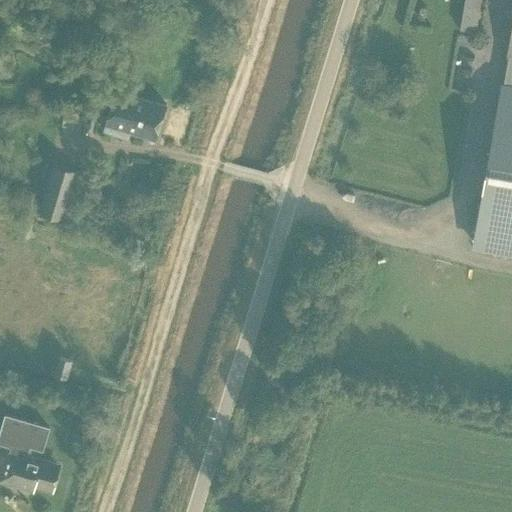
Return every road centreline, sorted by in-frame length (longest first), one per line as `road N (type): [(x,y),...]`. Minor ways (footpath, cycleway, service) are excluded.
road 1 (track): [(263,0),(105,511)]
road 2 (unclassified): [(194,511),(351,0)]
